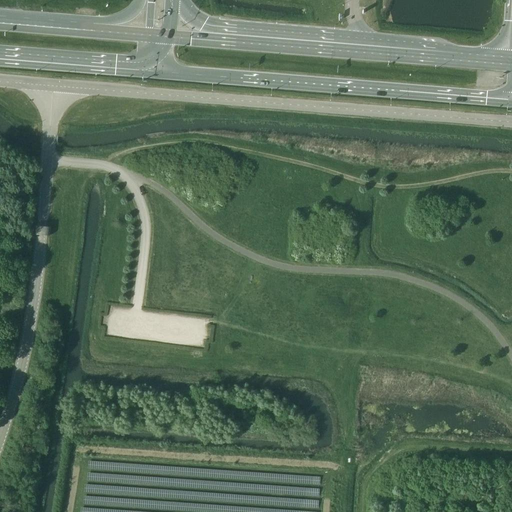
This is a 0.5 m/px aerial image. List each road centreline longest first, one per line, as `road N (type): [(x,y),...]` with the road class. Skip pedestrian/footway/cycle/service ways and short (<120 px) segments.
road 1 (unclassified): [(52,86),(511,122)]
road 2 (secondary): [(153,70),(511,100)]
road 3 (unclassified): [(0,439),(28,334),(47,159)]
road 4 (secondary): [(0,59),(153,70)]
road 5 (secondary): [(375,51),(236,39)]
road 6 (secondary): [(511,63),(375,51)]
